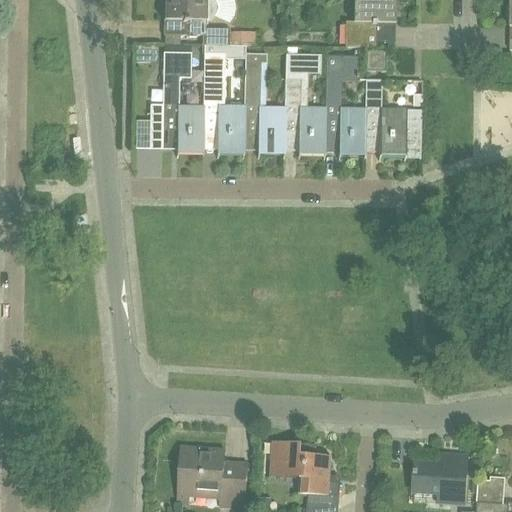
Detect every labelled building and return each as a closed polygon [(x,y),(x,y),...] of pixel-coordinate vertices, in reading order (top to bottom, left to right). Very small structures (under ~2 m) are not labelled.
[(210,20),(213,17),(216,14),(216,9),(216,5),(213,2),(210,0),(163,0),(163,23),(185,23),(185,36),(200,37),(200,47),(203,47),(215,48),(229,48),(229,30),(205,30),(205,20),(210,20)] [(344,22),(344,49),(375,49),(394,49),(394,38),(375,37),(375,23),(394,23),(394,0),(352,0),(352,22),(344,22)] [(230,34),(230,46),(255,46),(255,33),(230,34)] [(285,48),(285,56),(295,56),(296,56),(296,48),(285,48)] [(135,52),(134,63),(156,63),(156,52),(135,52)] [(148,115),(148,127),(160,127),(160,147),(175,147),(175,151),(175,159),(176,159),(176,155),(176,151),(200,151),(200,155),(200,159),(201,159),(201,151),(202,136),(202,107),(177,106),(177,80),(189,80),(189,54),(162,54),(161,54),(160,106),(160,115),(148,115)] [(363,74),(383,74),(384,54),(363,54),(363,74)] [(242,152),(242,137),(243,107),(223,107),(224,62),(224,55),(203,55),(202,107),(202,136),(216,136),(216,151),(216,160),(217,160),(217,155),(217,151),(241,152),(241,156),(241,160),(242,160),(242,152)] [(282,153),(282,137),(284,108),(265,108),(266,56),(244,56),(244,62),(243,107),(242,137),(256,137),(256,152),(256,160),(257,160),(257,156),(257,152),(281,153),(281,157),(281,161),(282,161),(282,153)] [(285,56),(284,108),(282,137),(296,137),(296,153),(296,161),(297,161),(297,157),(297,153),(321,154),(321,158),(321,162),(322,162),(322,154),(323,137),(324,108),(308,108),(309,75),(322,75),(322,57),(296,56),(295,56),(285,56)] [(364,138),(365,109),(340,108),(341,82),(357,83),(358,57),(325,57),(324,108),(323,137),(337,138),(337,154),(337,162),(338,162),(338,158),(338,154),(362,154),(362,158),(362,163),(363,163),(363,154),(364,138)] [(365,82),(365,109),(364,138),(377,139),(377,155),(377,163),(378,163),(378,159),(378,155),(403,155),(403,159),(403,163),(404,163),(404,160),(419,161),(420,110),(380,109),(381,82),(365,82)] [(412,96),(411,108),(421,108),(421,96),(412,96)] [(311,456),(311,449),(271,446),(269,480),(303,482),(302,499),(309,499),(308,511),(336,511),(338,485),(328,485),(330,458),(311,456)] [(220,496),(220,502),(219,509),(245,511),(247,472),(224,470),(225,451),(180,448),(176,506),(188,507),(189,494),(220,496)] [(414,468),(413,495),(447,497),(447,506),(464,507),(467,458),(440,457),(440,470),(414,468)] [(476,504),(501,506),(503,485),(489,484),(478,483),(476,504)]
